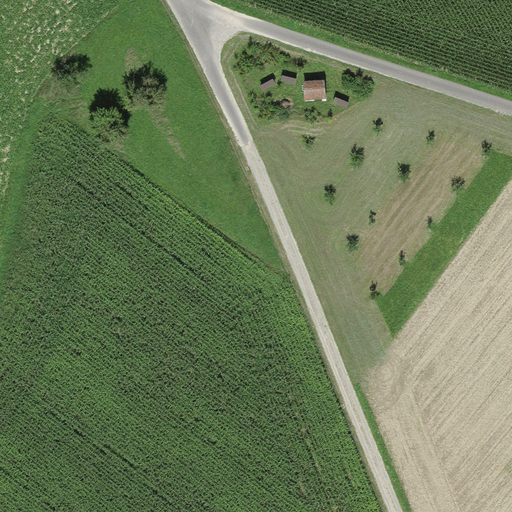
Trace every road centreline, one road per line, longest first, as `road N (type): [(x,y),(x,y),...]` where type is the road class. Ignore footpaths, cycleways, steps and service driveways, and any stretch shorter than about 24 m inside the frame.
road 1 (track): [(188,0),(275,181),(403,511)]
road 2 (track): [(194,0),(511,107)]
